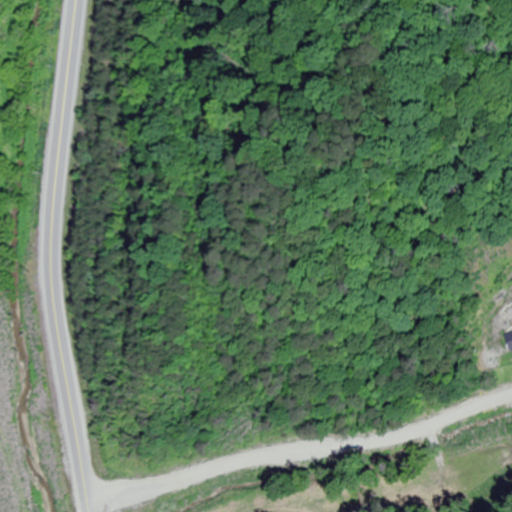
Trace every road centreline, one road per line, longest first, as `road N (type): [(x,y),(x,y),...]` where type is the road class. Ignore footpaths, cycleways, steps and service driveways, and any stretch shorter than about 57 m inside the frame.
road 1 (secondary): [(76,0),(49,228),(88,511)]
road 2 (residential): [(511,400),(437,430),(87,506)]
